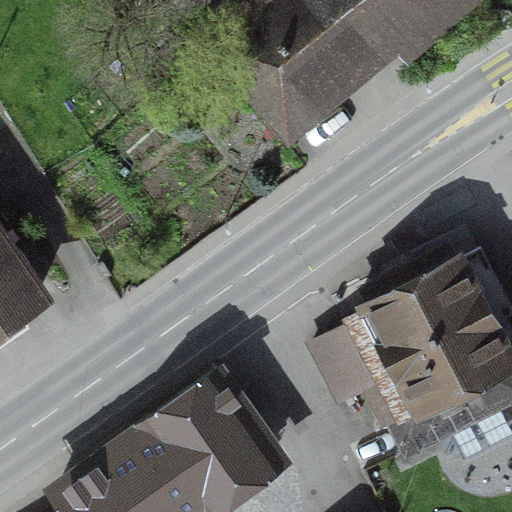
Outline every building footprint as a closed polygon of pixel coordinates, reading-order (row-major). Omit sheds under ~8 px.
[(228,0),(206,19),(290,119),(430,0),(228,0)] [(0,332),(21,317),(14,307),(40,290),(0,232),(0,332)] [(355,317),(312,339),(341,395),(368,381),(406,452),(511,397),(511,363),(490,319),(511,308),(511,307),(480,245),(458,257),(451,243),(361,289),(369,304),(353,312),(355,317)] [(184,511),(266,454),(215,382),(133,440),(184,511)] [(184,511),(133,440),(54,497),(63,511),(184,511)]
